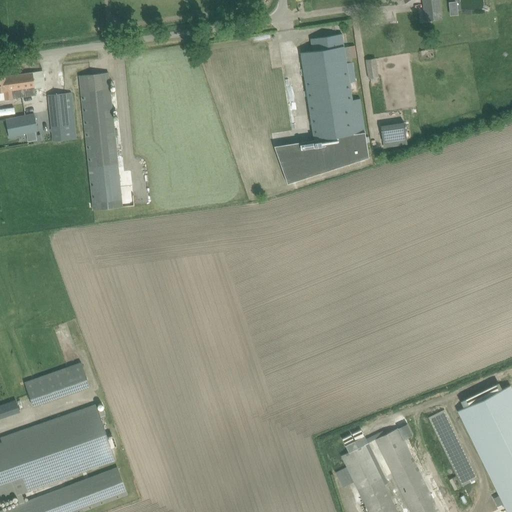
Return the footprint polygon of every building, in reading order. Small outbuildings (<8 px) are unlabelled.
[(424,11),(425,20),(441,18),(439,0),(426,0),(427,10),(424,11)] [(457,14),(456,1),(448,1),(449,14),(457,14)] [(313,51),(301,52),(302,62),(314,140),(302,141),(308,176),(369,157),(368,150),(367,142),(360,98),(352,100),(349,82),(355,81),(354,72),(352,62),(346,63),(342,34),(311,38),(313,51)] [(377,77),(379,77),(376,58),(365,59),(368,79),(370,79),(371,82),(378,81),(377,77)] [(42,71),(0,76),(0,91),(3,91),(4,99),(36,95),(35,88),(44,86),(42,71)] [(80,75),(94,210),(122,207),(108,72),(80,75)] [(48,95),(53,141),(76,138),(71,92),(48,95)] [(9,137),(27,133),(38,131),(34,113),(5,118),(9,137)] [(383,148),(407,143),(402,121),(379,125),(383,148)] [(81,362),(25,381),(33,407),(90,387),(81,362)] [(511,511),(511,389),(510,386),(502,390),(498,382),(460,401),(465,409),(458,412),(508,511),(511,511)] [(16,402),(3,407),(5,411),(9,410),(10,414),(19,411),(16,402)] [(103,409),(99,411),(96,405),(0,438),(2,442),(0,443),(0,500),(84,471),(115,460),(111,447),(116,445),(114,436),(112,436),(112,435),(108,436),(109,438),(108,438),(100,417),(105,415),(103,409)] [(427,417),(461,487),(479,478),(445,408),(427,417)] [(348,452),(342,455),(369,511),(439,511),(404,439),(412,435),(407,423),(398,427),(375,439),(383,455),(392,473),(411,511),(397,511),(392,500),(384,485),(388,483),(368,442),(365,444),(359,447),(357,448),(351,434),(342,439),(348,452)] [(117,467),(0,511),(78,511),(127,494),(117,467)]
